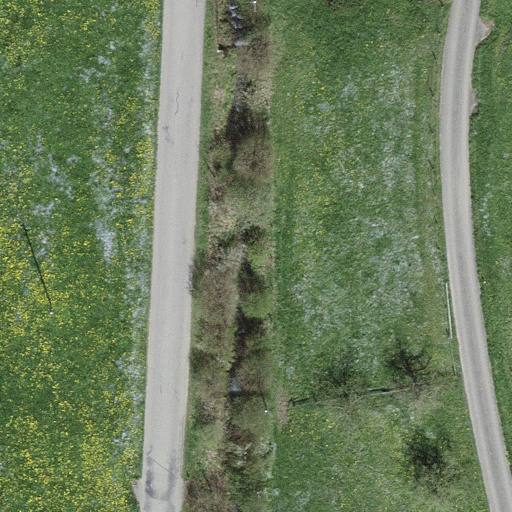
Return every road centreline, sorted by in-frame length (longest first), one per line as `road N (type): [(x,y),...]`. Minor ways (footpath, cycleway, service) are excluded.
road 1 (unclassified): [(505,511),(466,276),(456,117),(473,0)]
road 2 (unclassified): [(161,511),(187,0)]
